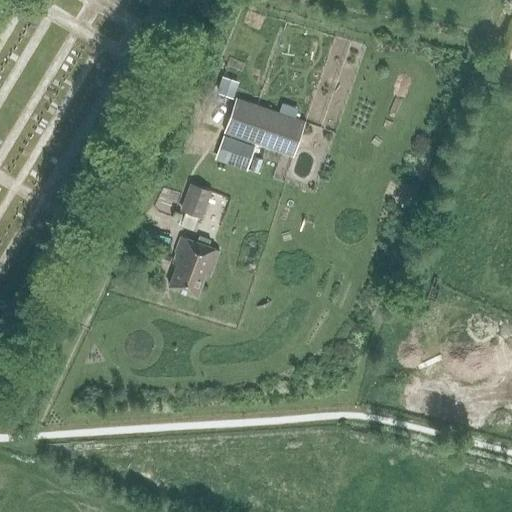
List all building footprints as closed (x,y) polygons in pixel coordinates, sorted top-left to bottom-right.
[(150,68),(165,44),(149,35),(135,59),(150,68)] [(216,91),(231,96),(232,96),(236,82),(221,77),(216,91)] [(293,156),(305,122),(237,97),(224,132),(293,156)] [(249,170),(257,173),(262,159),(254,156),(249,170)] [(202,218),(212,191),(192,184),(182,211),(202,218)] [(210,277),(220,250),(181,236),(175,254),(177,254),(173,264),(177,265),(169,286),(197,296),(205,275),(210,277)] [(169,263),(171,257),(161,253),(159,260),(169,263)]
